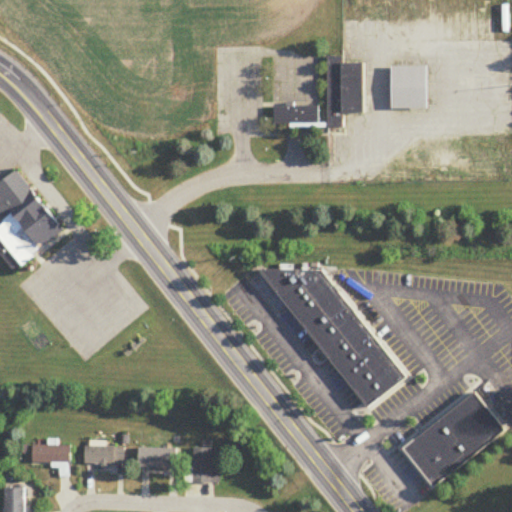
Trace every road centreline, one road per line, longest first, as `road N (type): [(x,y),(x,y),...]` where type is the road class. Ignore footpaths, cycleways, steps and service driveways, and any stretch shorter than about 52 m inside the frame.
road 1 (tertiary): [(0,74),(42,115),(351,511)]
road 2 (residential): [(251,511),(89,504)]
